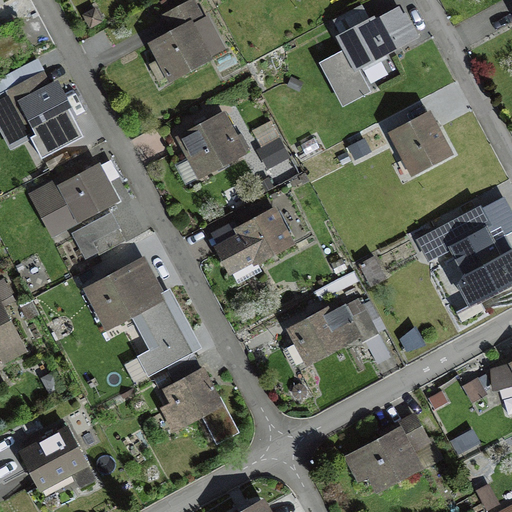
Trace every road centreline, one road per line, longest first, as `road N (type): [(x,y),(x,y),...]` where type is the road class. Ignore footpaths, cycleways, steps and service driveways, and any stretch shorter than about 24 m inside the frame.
road 1 (residential): [(281,446),(44,0)]
road 2 (residential): [(281,446),(511,323)]
road 3 (residential): [(511,166),(424,0)]
road 4 (residential): [(164,511),(281,446)]
